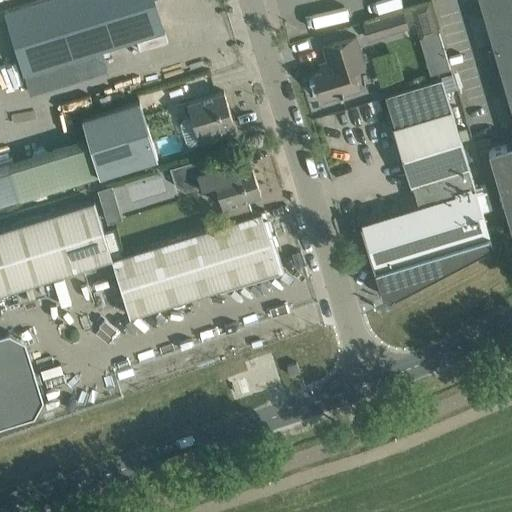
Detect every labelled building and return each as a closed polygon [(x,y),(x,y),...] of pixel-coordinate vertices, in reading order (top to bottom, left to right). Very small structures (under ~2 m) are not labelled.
[(107,69),(101,49),(163,30),(153,0),(35,0),(0,11),(0,18),(10,16),(34,92),(107,69)] [(511,0),(479,0),(511,110),(511,142),(488,150),(511,231),(511,0)] [(438,34),(428,2),(361,22),(367,40),(407,28),(406,24),(413,21),(419,39),(438,34)] [(356,36),(323,46),(328,62),(325,68),(314,72),(323,100),(359,89),(353,68),(365,65),(356,36)] [(492,243),(441,77),(384,95),(394,126),(392,126),(410,184),(412,183),(418,205),(360,222),(368,248),(365,249),(368,259),(371,258),(380,288),(394,294),(492,243)] [(190,145),(199,143),(227,134),(223,121),(232,118),(224,91),(186,102),(191,116),(182,119),(180,123),(186,143),(190,145)] [(157,156),(147,123),(139,99),(99,111),(81,117),(83,126),(94,160),(98,174),(157,156)] [(0,188),(94,160),(83,126),(0,151),(0,188)] [(181,189),(199,183),(214,179),(222,205),(261,193),(252,166),(243,168),(239,155),(203,166),(200,158),(169,168),(175,185),(181,189)] [(112,184),(97,188),(107,222),(122,217),(112,184)] [(264,210),(245,216),(111,257),(94,200),(0,228),(0,291),(111,257),(129,315),(278,268),(261,212),(265,211),(264,210)] [(0,333),(0,424),(34,414),(43,398),(25,340),(8,331),(0,333)] [(300,372),(296,362),(287,365),(290,375),(300,372)]
